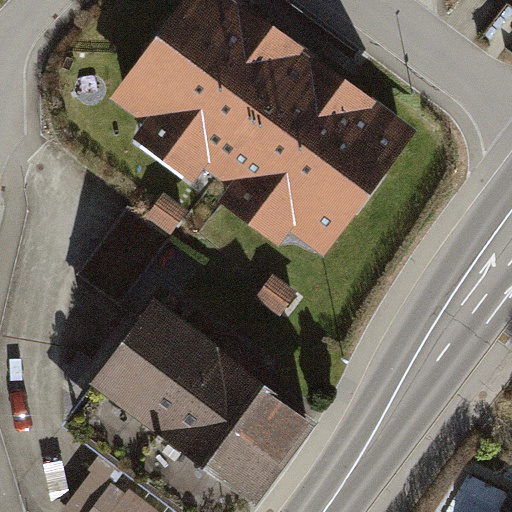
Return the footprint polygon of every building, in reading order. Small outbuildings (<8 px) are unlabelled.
[(415,130),(226,0),(185,0),(111,107),(145,130),(132,150),(192,192),(205,173),(231,191),(219,209),(282,252),(294,234),(327,257),(415,130)] [(118,306),(184,217),(161,200),(144,224),(126,211),(78,277),(118,306)] [(294,297),(269,278),(252,301),(277,320),(294,297)] [(234,510),(301,422),(149,306),(81,394),(234,510)] [(151,511),(91,469),(61,511),(151,511)]
